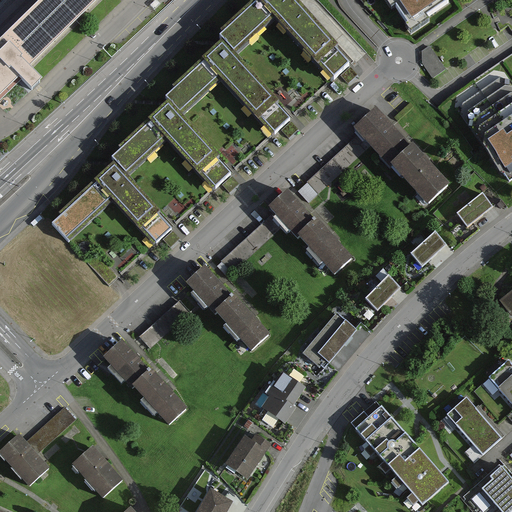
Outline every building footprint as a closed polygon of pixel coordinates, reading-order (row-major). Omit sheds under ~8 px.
[(44,0),(0,42),(0,98),(18,81),(29,93),(41,82),(29,70),(101,0),(44,0)] [(223,35),(219,38),(222,41),(235,56),(276,20),(332,82),(352,64),(294,0),(258,0),(221,33),(223,35)] [(449,5),(445,0),(381,0),(408,39),(429,26),(425,21),(449,5)] [(165,98),(168,101),(180,115),(221,79),(272,136),(291,118),(235,56),(222,41),(173,85),(175,89),(165,98)] [(499,185),(511,176),(511,93),(501,76),(450,109),(499,185)] [(110,159),(113,164),(125,176),(167,139),(213,190),(232,173),(180,115),(168,101),(117,146),(120,150),(110,159)] [(378,109),(356,129),(392,167),(393,165),(414,146),(378,109)] [(311,204),(368,148),(356,135),(299,191),(311,204)] [(393,165),(431,204),(453,184),(415,144),(414,146),(393,165)] [(60,215),(51,223),(67,241),(112,202),(152,246),(172,229),(125,176),(113,164),(58,213),(60,215)] [(288,192),(270,209),(298,240),(300,238),(316,223),(288,192)] [(483,195),(458,215),(467,227),(492,207),(483,195)] [(218,265),(228,276),(279,228),(268,217),(218,265)] [(316,223),(300,238),(336,278),(355,260),(319,221),(316,223)] [(435,234),(412,255),(422,266),(445,245),(435,234)] [(189,284),(187,286),(214,316),(216,314),(232,299),(205,270),(189,284)] [(389,277),(367,300),(377,311),(400,288),(389,277)] [(232,299),(216,314),(252,354),(271,337),(235,297),(232,299)] [(179,300),(140,337),(151,348),(190,312),(179,300)] [(359,329),(338,311),(303,355),(325,372),(359,329)] [(120,342),(102,359),(130,390),(132,388),(148,373),(120,342)] [(511,363),(511,362),(491,379),(511,401),(511,411),(507,416),(511,421),(511,363)] [(148,373),(132,388),(168,428),(187,410),(151,371),(148,373)] [(294,407),(306,388),(284,374),(269,396),(272,398),(264,410),(286,425),(297,409),(294,407)] [(469,400),(436,428),(444,437),(442,438),(468,468),(505,436),(481,409),(478,411),(469,400)] [(381,405),(355,428),(421,503),(447,480),(381,405)] [(243,437),(224,466),(247,481),(271,444),(256,435),(251,443),(243,437)] [(48,469),(19,436),(0,452),(0,457),(27,488),(48,469)] [(122,481),(93,448),(72,466),(101,499),(122,481)] [(479,485),(503,511),(508,511),(511,509),(511,478),(499,465),(479,485)] [(210,491),(197,511),(226,511),(232,503),(210,491)]
